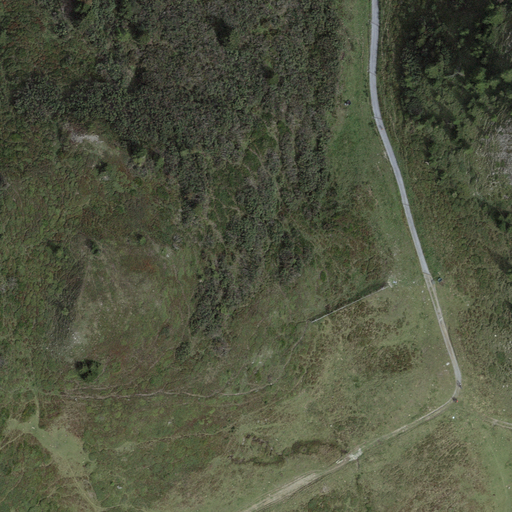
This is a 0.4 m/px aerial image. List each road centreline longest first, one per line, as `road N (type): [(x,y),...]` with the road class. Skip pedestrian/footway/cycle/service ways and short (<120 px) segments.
road 1 (track): [(456,395),(453,361),(369,89),(372,0)]
road 2 (track): [(248,511),(456,395)]
